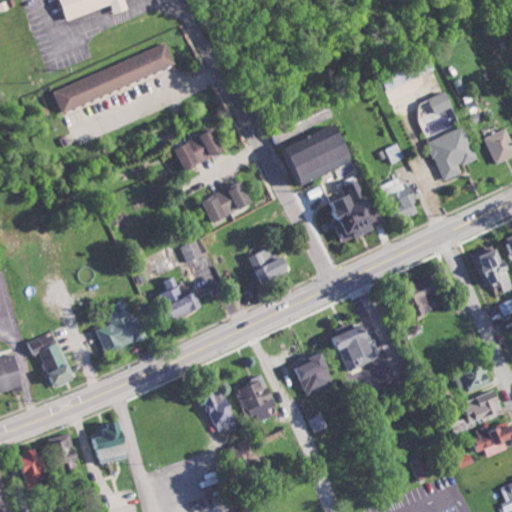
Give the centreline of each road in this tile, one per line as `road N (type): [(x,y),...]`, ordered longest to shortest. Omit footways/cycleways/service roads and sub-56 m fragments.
road 1 (primary): [(0,431),(511,200)]
road 2 (residential): [(334,286),(185,0)]
road 3 (residential): [(511,380),(447,233)]
